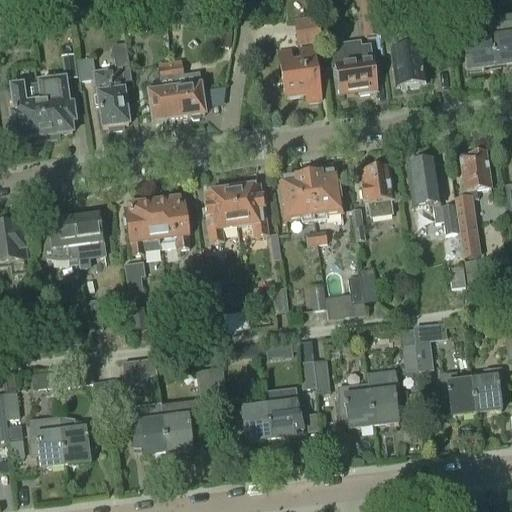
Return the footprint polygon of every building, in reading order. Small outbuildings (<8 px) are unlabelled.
[(376,9),(361,10),(363,29),(364,38),(379,37),(376,9)] [(0,10),(0,23),(31,22),(30,12),(0,10)] [(496,13),(486,15),(489,36),(495,72),(511,69),(511,21),(498,24),(496,13)] [(472,32),(456,34),(458,48),(462,48),(466,76),(495,72),(489,36),(486,15),(475,16),(477,27),(472,32)] [(144,21),(125,24),(127,37),(145,34),(144,21)] [(331,48),(327,22),(302,26),(306,51),(331,48)] [(220,28),(218,49),(230,50),(232,29),(220,28)] [(401,43),(391,44),(392,54),(391,54),(397,92),(409,90),(411,91),(418,90),(420,88),(424,88),(418,50),(402,53),(401,43)] [(93,62),(76,65),(79,80),(80,86),(95,83),(98,100),(95,102),(96,109),(99,110),(103,132),(109,131),(110,135),(122,133),(123,129),(129,128),(122,86),(120,73),(130,72),(129,65),(127,47),(112,49),(114,59),(116,73),(95,76),(93,62)] [(338,60),(335,60),(340,97),(358,94),(359,99),(380,96),(379,93),(381,93),(376,60),(374,60),(373,53),(361,55),(360,50),(337,53),(338,60)] [(312,51),(278,56),(285,102),(305,99),(307,107),(320,105),(312,51)] [(174,64),(170,64),(178,122),(191,120),(193,123),(199,122),(200,119),(205,118),(204,112),(201,94),(200,88),(198,77),(184,79),(181,62),(174,63),(174,64)] [(162,88),(147,91),(152,126),(156,125),(159,128),(165,127),(166,124),(178,122),(170,64),(162,65),(165,86),(166,86),(166,87),(162,88)] [(65,81),(36,85),(39,102),(40,102),(46,144),(58,142),(59,138),(73,136),(71,126),(75,125),(73,108),(69,109),(67,97),(65,82),(65,81)] [(14,116),(10,117),(13,134),(17,133),(18,144),(32,142),(34,146),(46,144),(40,102),(39,102),(36,85),(21,87),(21,85),(11,87),(12,91),(11,91),(14,116)] [(469,160),(459,161),(464,197),(491,193),(485,156),(481,157),(479,155),(474,155),(473,158),(469,159),(469,160)] [(410,169),(408,169),(414,210),(432,208),(435,228),(444,226),(445,239),(457,237),(452,208),(441,209),(439,195),(435,165),(422,167),(422,163),(410,165),(410,169)] [(364,190),(361,190),(364,206),(367,205),(367,207),(369,207),(371,221),(395,217),(393,203),(397,203),(392,170),(384,171),(383,168),(372,170),(373,173),(362,174),(364,190)] [(332,176),(308,179),(314,224),(325,223),(325,218),(341,216),(336,179),(333,179),(332,176)] [(283,186),(280,187),(285,224),(302,222),(302,226),(314,224),(308,179),(283,182),(283,186)] [(235,193),(232,193),(237,231),(253,229),(255,242),(268,240),(264,212),(262,201),(259,201),(257,190),(246,191),(244,188),(235,190),(235,193)] [(208,209),(204,209),(206,221),(210,248),(222,246),(221,234),(237,231),(232,193),(229,194),(227,191),(218,192),(218,195),(206,197),(208,209)] [(475,199),(456,201),(464,264),(484,261),(475,199)] [(156,206),(153,207),(158,244),(160,255),(159,244),(176,242),(177,255),(190,253),(188,240),(184,207),(179,208),(178,203),(166,205),(165,202),(157,203),(156,206)] [(129,215),(124,215),(129,248),(130,248),(131,261),(144,259),(144,257),(160,255),(158,244),(153,207),(150,207),(148,204),(140,205),(140,208),(128,210),(129,215)] [(87,221),(72,223),(78,262),(80,273),(88,272),(87,262),(104,260),(98,219),(97,219),(96,215),(86,217),(87,221)] [(44,242),(43,266),(52,267),(55,266),(67,265),(78,262),(72,223),(46,227),(48,242),(44,242)] [(0,266),(10,266),(12,279),(26,277),(24,263),(25,263),(23,252),(24,252),(21,233),(16,234),(16,228),(4,230),(3,229),(3,227),(2,226),(0,225),(0,224),(0,266)] [(363,232),(353,234),(355,245),(365,244),(363,232)] [(325,235),(316,236),(317,248),(327,247),(325,235)] [(316,236),(306,238),(307,249),(317,248),(316,236)] [(203,260),(186,262),(192,303),(209,300),(207,287),(203,260)] [(142,267),(125,269),(129,297),(142,295),(140,281),(144,280),(142,267)] [(462,271),(447,273),(450,293),(465,291),(462,271)] [(362,280),(361,280),(365,308),(378,306),(374,280),(362,281),(362,280)] [(221,285),(207,287),(209,300),(212,324),(226,322),(221,285)] [(323,287),(310,289),(314,314),(327,312),(326,303),(323,287)] [(285,293),(272,294),(275,318),(287,316),(285,293)] [(350,299),(326,303),(327,312),(327,313),(328,324),(367,319),(367,318),(365,308),(353,310),(351,299),(350,299)] [(98,306),(85,308),(90,336),(102,334),(98,306)] [(142,311),(129,313),(132,333),(145,331),(142,311)] [(40,314),(16,316),(19,341),(42,339),(40,314)] [(90,338),(68,340),(69,352),(91,350),(90,338)] [(428,348),(415,349),(418,375),(431,373),(428,348)] [(415,349),(403,351),(405,377),(418,375),(415,349)] [(328,365),(313,367),(316,391),(317,391),(318,399),(332,397),(328,365)] [(313,367),(300,368),(303,393),(316,391),(313,367)] [(222,372),(209,374),(212,399),(225,398),(222,372)] [(486,383),(471,385),(475,417),(500,414),(499,402),(506,400),(501,381),(500,372),(485,374),(486,383)] [(209,374),(197,376),(200,401),(212,399),(209,374)] [(455,378),(440,380),(441,388),(441,408),(449,408),(450,421),(475,417),(471,385),(456,387),(455,378)] [(119,385),(106,386),(109,411),(122,409),(119,385)] [(106,386),(93,388),(96,413),(109,411),(106,386)] [(368,389),(338,392),(339,402),(339,421),(346,421),(347,433),(373,430),(369,398),(368,389)] [(295,392),(264,396),(266,411),(269,433),(270,443),(295,440),(294,434),(302,433),(296,407),(297,407),(295,392)] [(399,394),(369,398),(373,430),(398,427),(396,414),(403,413),(399,394)] [(16,397),(3,398),(7,424),(19,422),(16,397)] [(0,443),(9,443),(8,431),(7,424),(3,398),(0,398),(0,443)] [(133,453),(141,453),(142,459),(167,456),(161,406),(131,410),(133,427),(133,453)] [(163,406),(161,406),(167,456),(192,453),(190,440),(198,438),(193,420),(165,423),(163,406)] [(236,414),(236,434),(243,434),(245,446),(270,443),(266,411),(236,414)] [(58,423),(59,425),(64,469),(89,466),(87,453),(94,451),(88,427),(75,429),(75,426),(58,423)] [(30,443),(30,459),(37,460),(39,472),(64,469),(59,425),(33,428),(35,442),(30,443)] [(20,429),(8,431),(9,443),(9,444),(22,442),(20,429)]
